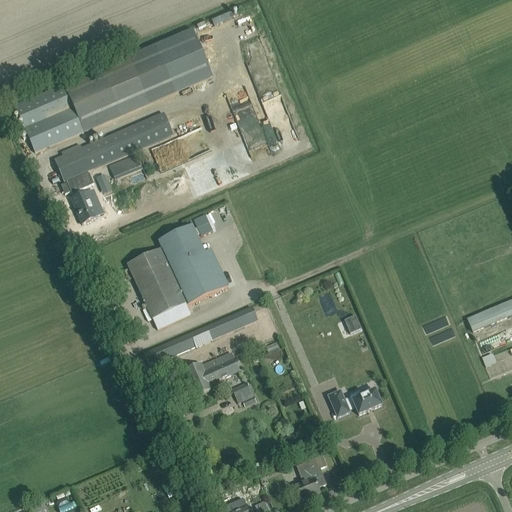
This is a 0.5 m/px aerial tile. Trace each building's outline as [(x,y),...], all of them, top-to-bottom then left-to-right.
[(224,17),(214,21),(217,26),(226,21),(224,17)] [(101,70),(15,107),(35,154),(121,117),(148,106),(204,82),(184,35),(128,59),(101,70)] [(63,158),(55,162),(64,184),(173,137),(164,115),(82,150),(80,146),(62,155),(63,158)] [(237,167),(258,159),(256,155),(249,157),(234,118),(225,122),(233,143),(228,145),(237,167)] [(143,169),(137,156),(110,168),(116,181),(143,169)] [(169,175),(171,181),(184,177),(182,171),(169,175)] [(103,178),(96,180),(99,187),(105,184),(103,178)] [(85,192),(70,198),(81,224),(96,218),(96,217),(101,215),(95,201),(90,203),(85,192)] [(160,251),(127,266),(153,321),(175,311),(179,321),(191,316),(187,308),(222,291),(205,255),(198,240),(213,233),(205,217),(200,220),(193,223),(194,225),(198,234),(196,235),(192,226),(158,242),(162,250),(160,251)] [(511,318),(511,302),(467,321),(473,334),(511,318)] [(150,368),(257,322),(252,309),(145,355),(150,368)] [(483,358),(486,367),(497,363),(493,354),(483,358)] [(210,386),(239,373),(231,355),(202,367),(202,365),(184,373),(195,399),(213,392),(210,386)] [(254,398),(247,384),(232,391),(238,405),(254,398)] [(350,397),(351,399),(352,401),(345,404),(341,393),(328,398),(337,419),(350,414),(349,412),(355,409),(359,417),(382,407),(375,392),(361,397),(359,393),(350,397)] [(327,486),(323,476),(321,470),(327,468),(321,453),(301,461),(303,465),(302,466),(309,483),(295,488),(296,493),(300,502),(320,495),(318,489),(327,486)] [(295,488),(288,491),(294,505),(300,502),(296,493),(295,488)] [(229,506),(246,499),(242,490),(225,497),(229,506)] [(247,511),(247,509),(239,511),(224,511),(219,500),(209,504),(212,511),(247,511)] [(44,503),(36,504),(37,511),(41,511),(46,511),(44,503)]
